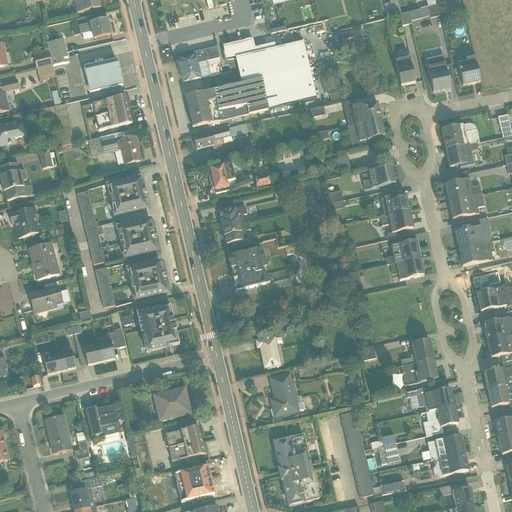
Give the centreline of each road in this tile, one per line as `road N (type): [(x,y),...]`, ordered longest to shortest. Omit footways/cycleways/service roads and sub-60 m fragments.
road 1 (primary): [(214,357),(132,0)]
road 2 (unknown): [(190,295),(95,311),(71,195),(161,172)]
road 3 (residential): [(20,404),(214,357)]
road 4 (primary): [(253,511),(214,357)]
road 5 (residential): [(461,376),(492,511)]
